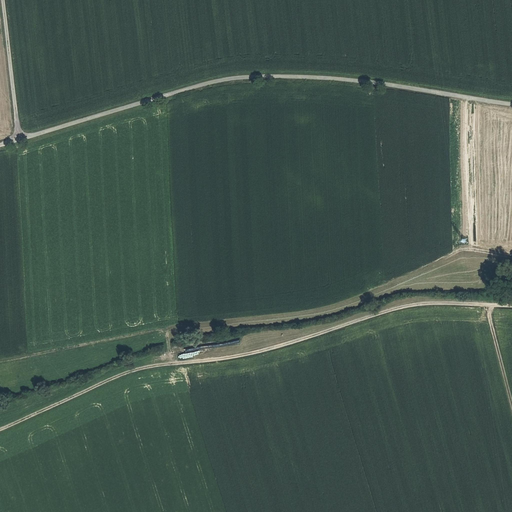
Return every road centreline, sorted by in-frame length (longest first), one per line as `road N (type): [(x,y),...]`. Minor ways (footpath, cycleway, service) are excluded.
road 1 (track): [(0,429),(138,369),(267,349),(412,306),(511,304)]
road 2 (track): [(0,145),(255,76),(511,103)]
road 3 (track): [(18,140),(2,0)]
